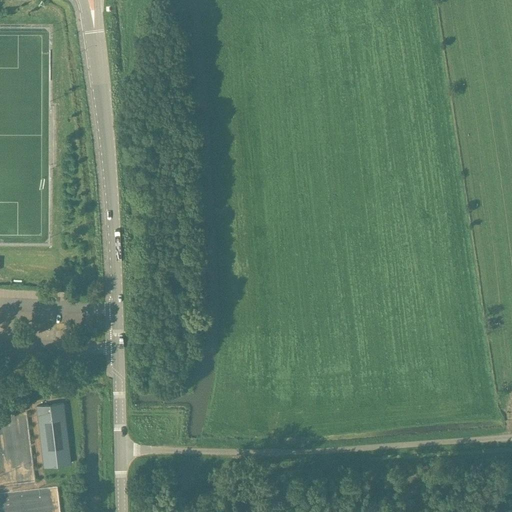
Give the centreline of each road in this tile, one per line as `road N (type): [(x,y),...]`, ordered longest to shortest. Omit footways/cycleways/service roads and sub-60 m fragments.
road 1 (tertiary): [(121,451),(109,149),(94,31)]
road 2 (unclassified): [(121,451),(511,439)]
